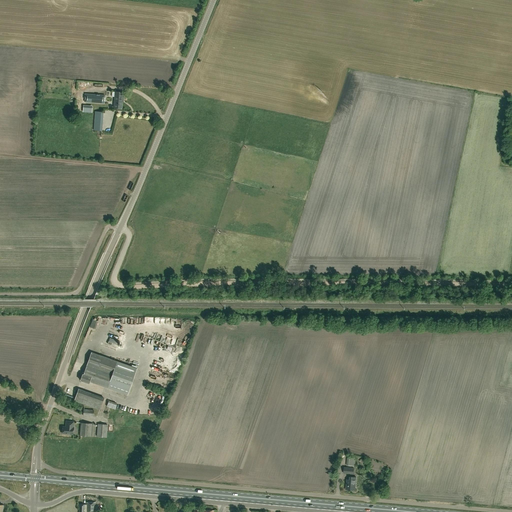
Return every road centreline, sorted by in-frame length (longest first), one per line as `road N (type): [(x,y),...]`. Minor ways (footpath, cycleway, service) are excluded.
road 1 (unclassified): [(511,511),(36,465)]
road 2 (track): [(511,284),(120,285)]
road 3 (primary): [(412,511),(35,478)]
road 4 (unclassified): [(315,511),(88,491),(34,505)]
road 5 (unclassified): [(36,465),(59,377),(119,228)]
road 6 (unclassified): [(119,228),(213,0)]
